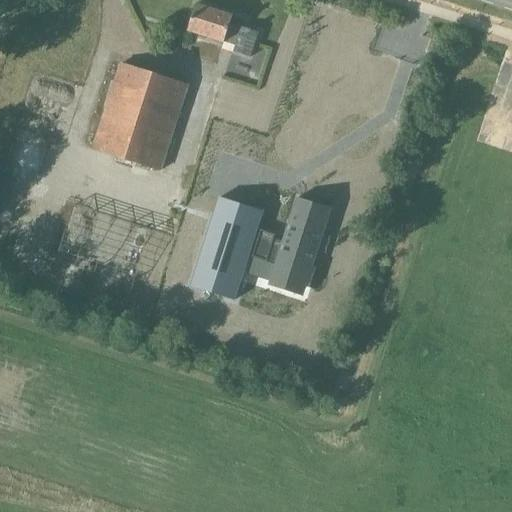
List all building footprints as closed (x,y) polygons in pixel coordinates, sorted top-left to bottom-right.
[(250,57),(258,32),(230,24),(232,16),(196,5),(188,31),(235,46),(234,52),(250,57)] [(120,64),(93,149),(160,171),(187,86),(120,64)] [(203,112),(190,159),(337,199),(340,188),(361,194),(371,157),(203,112)] [(212,220),(191,287),(193,287),(194,284),(233,296),(231,300),(234,301),(249,254),(252,256),(252,257),(266,262),(267,260),(276,263),(269,286),(270,286),(272,283),(289,288),(291,282),(309,288),(316,268),(312,266),(324,229),(322,228),(321,230),(317,229),(322,210),(297,202),(299,198),(297,198),(283,242),(274,239),(275,235),(260,230),(259,234),(255,233),(262,211),(260,211),(259,215),(245,210),(237,236),(212,228),(215,220),(212,220)] [(127,288),(149,225),(73,199),(51,262),(127,288)]
